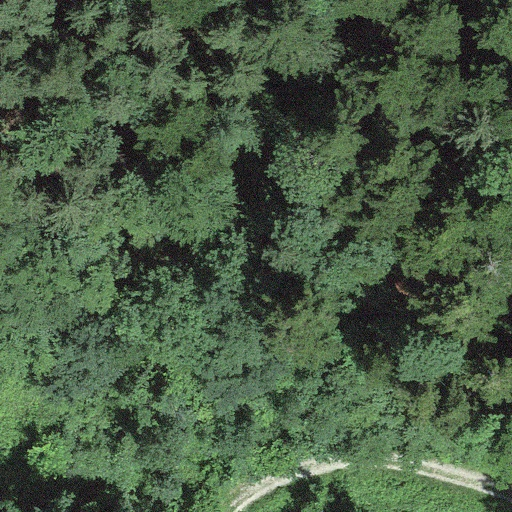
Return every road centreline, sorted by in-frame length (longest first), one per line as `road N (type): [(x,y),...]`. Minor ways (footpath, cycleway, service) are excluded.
road 1 (track): [(0,361),(36,326),(207,243),(278,133),(259,0)]
road 2 (track): [(511,492),(361,462),(265,482),(238,511)]
